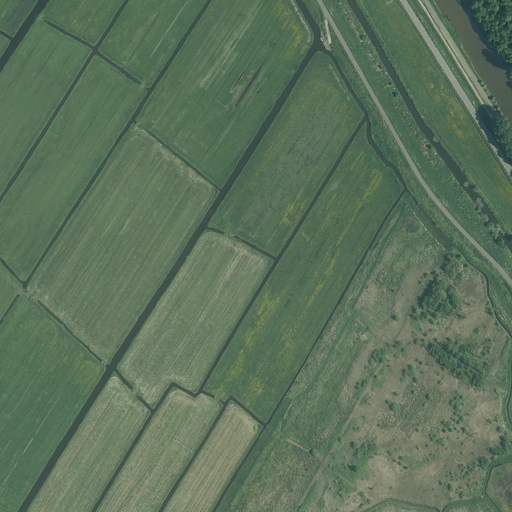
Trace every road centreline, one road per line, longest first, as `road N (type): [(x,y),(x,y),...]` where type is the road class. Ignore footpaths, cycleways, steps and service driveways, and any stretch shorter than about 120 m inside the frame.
road 1 (unclassified): [(511,286),(420,179),(319,0)]
road 2 (tertiary): [(511,173),(403,0)]
road 3 (unknown): [(418,0),(511,150)]
